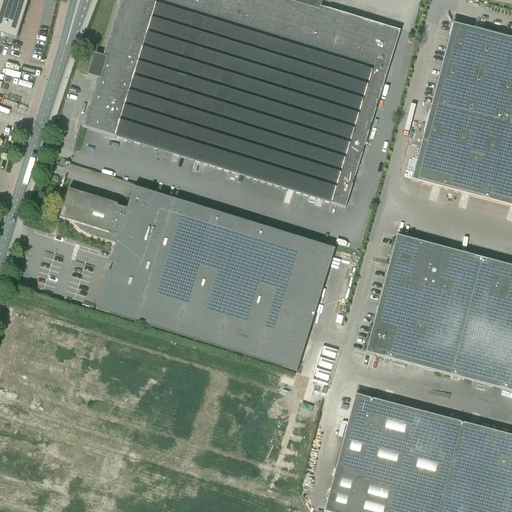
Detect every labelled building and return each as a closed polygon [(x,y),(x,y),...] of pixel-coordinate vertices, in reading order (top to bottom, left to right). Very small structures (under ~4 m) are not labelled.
[(0,0),(0,35),(1,36),(5,37),(10,39),(16,41),(28,0),(0,0)] [(291,0),(120,0),(81,128),(344,209),(399,33),(320,9),(291,0)] [(291,0),(320,9),(322,0),(291,0)] [(511,208),(511,40),(452,25),(411,182),(511,208)] [(60,220),(74,224),(79,229),(85,233),(91,236),(116,244),(116,243),(117,244),(111,264),(114,265),(111,273),(108,272),(96,311),(298,373),(335,250),(135,189),(128,211),(117,207),(117,206),(68,191),(60,220)] [(511,267),(396,237),(365,354),(511,393),(511,267)] [(511,511),(511,437),(355,396),(323,511),(511,511)]
